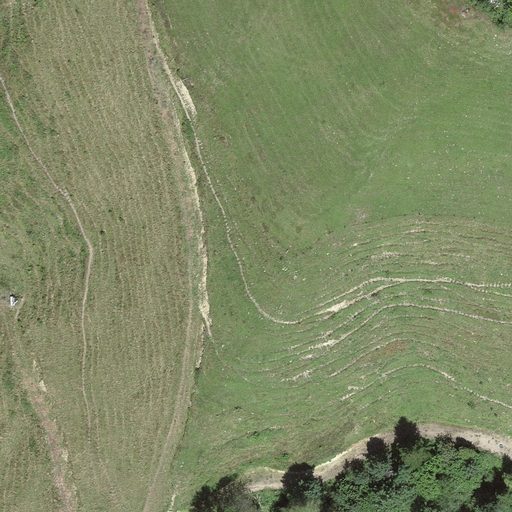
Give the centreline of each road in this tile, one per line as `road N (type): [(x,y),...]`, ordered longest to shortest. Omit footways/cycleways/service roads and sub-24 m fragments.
road 1 (track): [(140,0),(199,255),(199,329),(185,410),(154,511)]
road 2 (track): [(197,511),(252,485),(332,471),(397,434),(456,431),(511,450)]
road 3 (track): [(75,511),(53,426),(0,285)]
